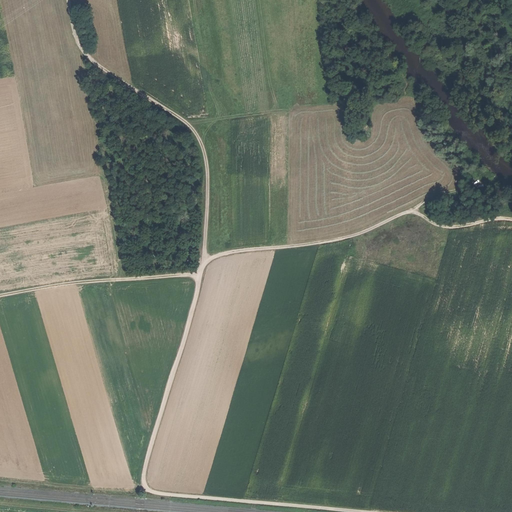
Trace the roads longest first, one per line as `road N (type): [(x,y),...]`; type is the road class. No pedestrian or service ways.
road 1 (track): [(68,0),(85,53),(197,136),(207,171),(205,262)]
road 2 (track): [(205,262),(337,239),(408,211),(448,226),(511,219)]
road 3 (track): [(146,489),(145,466),(205,262)]
road 4 (track): [(378,511),(146,489)]
road 5 (track): [(0,295),(201,276)]
road 6 (track): [(146,489),(0,480)]
